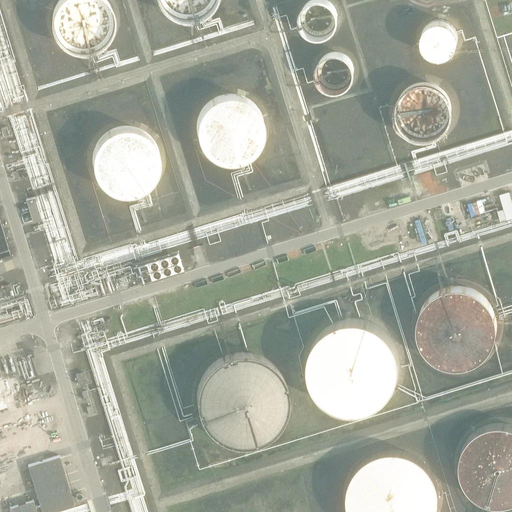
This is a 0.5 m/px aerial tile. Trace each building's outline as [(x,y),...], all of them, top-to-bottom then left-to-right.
[(116,16),(115,9),(113,3),(111,0),(55,0),(54,3),(52,9),(52,16),(52,22),(54,27),(56,33),(61,38),(65,42),(71,45),(76,47),(83,48),(90,47),(96,46),(101,43),(106,39),(110,34),(113,29),(115,23),(116,16)] [(161,0),(162,1),(165,5),(170,9),(174,12),(181,14),(187,15),(193,15),(198,13),(203,11),(207,9),(210,7),(214,2),(214,0),(161,0)] [(339,15),(339,14),(339,11),(338,6),(336,3),(333,0),(304,0),(302,3),(300,6),(299,10),(299,14),(299,18),(300,21),(301,25),(304,28),(307,30),(310,33),(313,34),(318,34),(321,34),(326,33),(329,32),(332,29),(335,26),(337,23),(339,19),(339,15)] [(459,38),(459,37),(459,33),(458,30),(456,26),(453,23),(449,20),(446,19),(442,18),(439,18),(435,18),(431,19),(428,22),(425,24),(423,27),(421,31),(420,34),(420,38),(421,42),(422,46),(424,49),(427,52),(431,54),(434,56),(437,57),(441,57),(444,56),(448,55),(451,53),(454,51),(456,48),(458,45),(459,41),(459,38)] [(357,69),(356,65),(355,62),(354,58),(351,55),(348,52),(345,50),(341,49),(336,48),(332,48),(328,49),(325,51),(322,54),(319,56),(318,60),(316,63),(315,68),(316,71),(317,75),(318,79),(320,82),(324,85),(327,87),(331,88),(335,89),(340,89),(344,88),(348,86),(350,83),(353,80),(355,77),(356,73),(357,69)] [(453,108),(453,103),(451,97),(449,93),(445,88),(440,84),(436,82),(431,80),(426,80),(420,80),(416,81),(411,83),(406,87),(402,91),(399,97),(397,103),(397,107),(397,113),(399,118),(401,123),(404,127),(408,131),(413,133),(418,135),(424,136),(429,136),(435,134),(439,132),(444,129),(448,124),(451,119),(452,114),(453,108)] [(265,125),(265,124),(264,117),(262,110),(258,105),(254,100),(252,98),(248,95),(242,92),(236,91),(230,90),(224,91),(217,93),(211,96),(207,100),(203,105),(200,110),(199,114),(198,118),(197,124),(198,131),(200,137),(203,144),(207,148),(212,152),(218,155),(224,157),(230,158),(235,158),(242,156),(248,153),(251,151),(254,149),(258,144),(262,137),(264,131),(265,125)] [(161,158),(161,157),(160,150),(158,143),(154,137),(150,132),(145,128),(138,124),(131,123),(124,122),(120,123),(117,124),(110,126),(106,129),(101,133),(97,138),(94,145),(92,151),(91,158),(92,164),(94,171),(98,177),(102,182),(108,187),(113,189),(120,191),(126,192),(132,191),(139,189),(145,187),(150,182),(155,177),(158,171),(160,164),(161,158)] [(9,135),(7,127),(1,129),(3,137),(9,135)] [(506,218),(511,216),(511,202),(509,193),(500,195),(506,218)] [(26,200),(33,222),(41,219),(35,197),(26,200)] [(0,255),(10,252),(0,219),(0,255)] [(134,263),(140,282),(176,270),(170,251),(134,263)] [(498,325),(498,324),(498,320),(497,316),(497,312),(495,308),(493,303),(491,300),(486,295),(481,291),(474,287),(466,285),(461,284),(458,284),(454,284),(450,285),(442,287),(435,291),(429,296),(426,299),(424,302),(421,309),(419,313),(418,317),(418,324),(418,331),(419,335),(421,340),(424,347),(429,353),(435,357),(438,359),(443,362),(450,364),(457,364),(464,364),(472,362),(478,359),(482,356),(485,354),(488,351),(491,347),(495,341),(496,337),(497,333),(498,329),(498,325)] [(400,363),(400,362),(400,358),(399,353),(398,349),(396,345),(395,341),(392,336),(387,330),(383,327),(380,324),(376,322),(372,320),(366,318),(362,317),(355,316),(350,316),(345,317),(341,318),(336,319),(329,323),(326,325),(322,328),(319,331),(316,335),(314,339),(312,343),(310,348),(309,352),(308,357),(307,361),(308,366),(308,370),(310,378),(314,385),(316,389),(319,393),(322,396),(326,400),(329,401),(334,404),(342,407),(347,408),(352,408),(355,408),(362,408),(366,407),(370,405),(375,403),(378,401),(381,400),(386,395),(389,392),(392,387),(396,380),(397,377),(399,372),(399,367),(400,363)] [(290,397),(290,396),(290,392),(289,387),(288,382),(286,378),(285,374),(282,370),(279,366),(276,363),(273,360),(269,357),(264,354),(259,352),(252,350),(248,349),(242,349),(238,349),(233,350),(227,352),(224,353),(220,355),(216,357),(210,363),(205,369),(202,373),(200,378),(199,382),(197,387),(197,392),(196,396),(197,401),(197,405),(198,409),(200,413),(202,418),(204,421),(206,424),(210,428),(213,431),(216,434),(220,436),(224,438),(229,440),(233,441),(242,442),(245,442),(251,442),(255,441),(260,439),(264,438),(269,435),(273,432),(276,429),(280,425),(282,422),(284,418),(286,414),(289,406),(289,402),(290,397)] [(87,383),(84,372),(75,374),(79,385),(87,383)] [(511,421),(506,420),(499,420),(491,421),(488,422),(483,423),(477,427),(473,430),(471,432),(469,435),(466,439),(463,445),(461,453),(460,461),(461,468),(463,476),(465,480),(467,483),(472,488),(477,493),(484,497),(491,499),(496,500),(500,500),(504,500),(509,499),(511,498),(511,421)] [(439,495),(439,494),(439,490),(439,485),(437,480),(436,477),(434,471),(431,467),(426,461),(420,456),(416,453),(411,451),(403,449),(398,448),(394,448),(385,448),(381,449),(376,451),(372,453),(368,455),(364,458),(361,461),(358,463),(355,467),(353,471),(350,476),(349,480),(348,485),(347,493),(347,497),(347,502),(348,506),(350,511),(435,511),(438,504),(439,500),(439,495)] [(33,500),(10,507),(11,511),(36,511),(41,510),(41,511),(49,511),(74,504),(59,455),(28,465),(40,505),(35,507),(33,500)]
